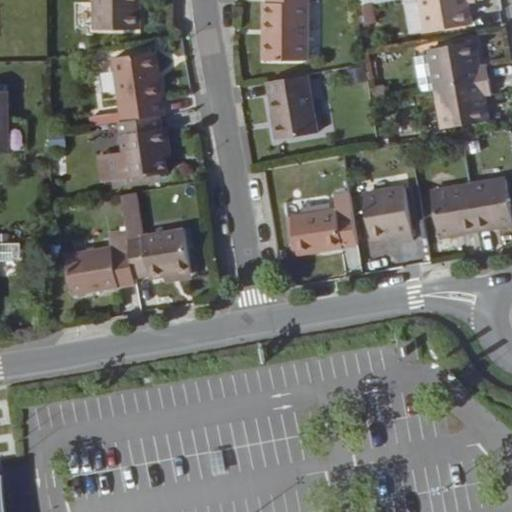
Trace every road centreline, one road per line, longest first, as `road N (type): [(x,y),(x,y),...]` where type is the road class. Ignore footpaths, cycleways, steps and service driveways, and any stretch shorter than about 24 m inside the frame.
road 1 (residential): [(261,320),(206,0)]
road 2 (residential): [(261,320),(0,367)]
road 3 (residential): [(429,292),(261,320)]
